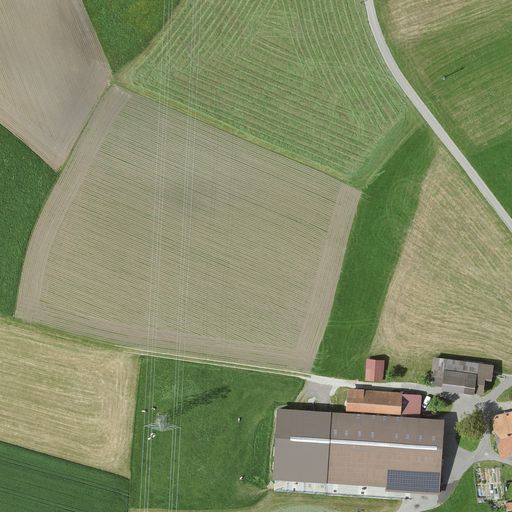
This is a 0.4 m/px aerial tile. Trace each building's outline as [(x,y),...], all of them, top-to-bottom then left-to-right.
[(493,367),(432,358),(430,373),(433,374),(432,386),(441,387),(441,391),(483,397),(485,381),(490,382),(493,367)] [(383,362),(367,360),(365,381),(380,382),(383,362)] [(347,388),(345,413),(419,418),(420,393),(347,388)] [(345,413),(326,411),(320,483),(385,488),(385,492),(437,495),(443,420),(419,418),(345,413)] [(511,412),(491,417),(500,459),(511,456),(511,412)]
